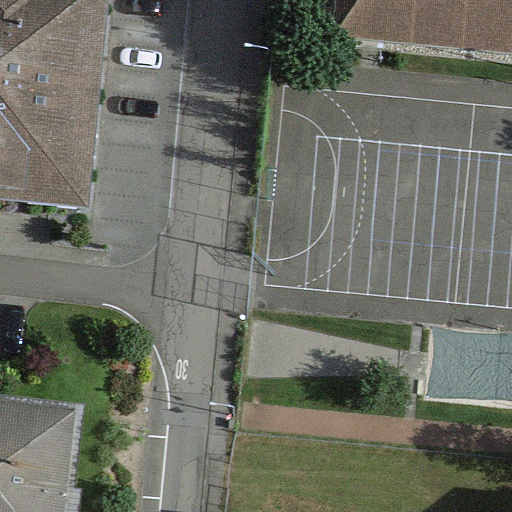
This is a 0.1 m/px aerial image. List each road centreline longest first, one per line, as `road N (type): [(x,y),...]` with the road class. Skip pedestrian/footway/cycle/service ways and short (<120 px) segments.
road 1 (residential): [(220,0),(192,298)]
road 2 (residential): [(192,298),(175,511)]
road 3 (residential): [(0,275),(192,298)]
